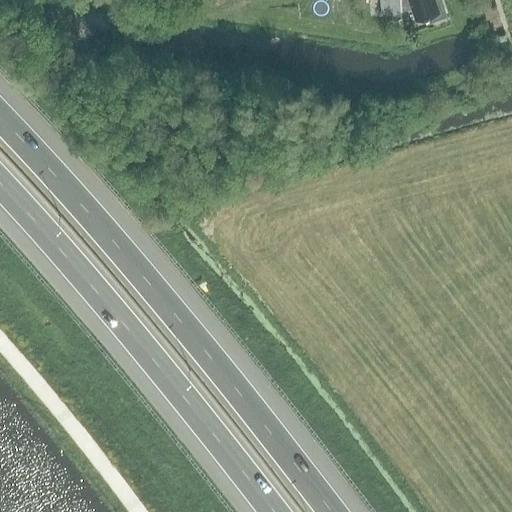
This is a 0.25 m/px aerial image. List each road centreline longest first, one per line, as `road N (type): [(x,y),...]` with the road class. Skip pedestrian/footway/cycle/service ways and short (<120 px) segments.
road 1 (motorway): [(333,511),(53,167),(0,115)]
road 2 (motorway): [(0,189),(265,511)]
